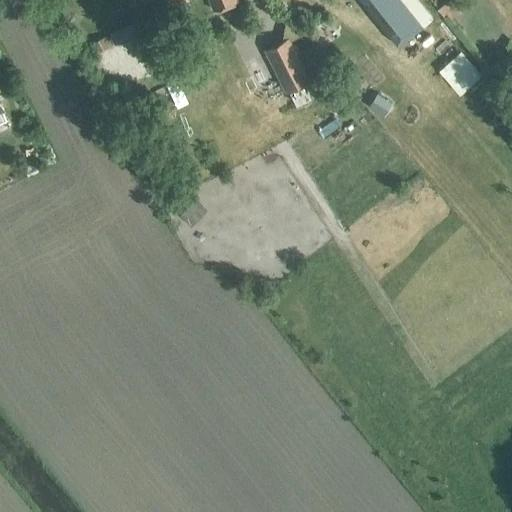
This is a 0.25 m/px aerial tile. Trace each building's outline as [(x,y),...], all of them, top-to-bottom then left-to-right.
[(207,0),(212,11),(238,0),(207,0)] [(360,0),(399,46),(424,26),(402,0),(360,0)] [(443,0),(455,12),(468,0),(443,0)] [(143,17),(109,31),(114,43),(148,29),(143,17)] [(265,49),(287,91),(309,79),(288,38),(265,49)] [(377,92),(369,106),(383,115),(391,101),(377,92)] [(195,199),(179,215),(191,226),(206,210),(195,199)]
